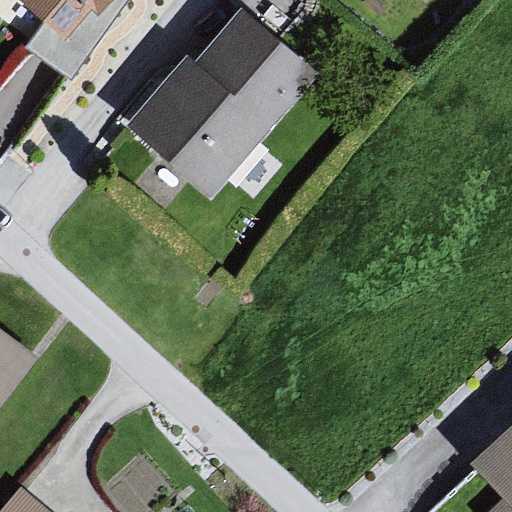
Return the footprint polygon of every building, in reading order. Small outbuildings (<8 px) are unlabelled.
[(0,0),(0,6),(41,44),(70,15),(74,22),(91,0),(0,0)] [(162,62),(110,136),(197,206),(282,104),(258,93),(276,61),(209,18),(173,65),(162,62)] [(0,391),(21,365),(0,350),(0,391)] [(488,432),(447,471),(486,511),(511,511),(511,422),(494,439),(488,432)] [(0,498),(0,511),(66,511),(22,473),(0,498)]
